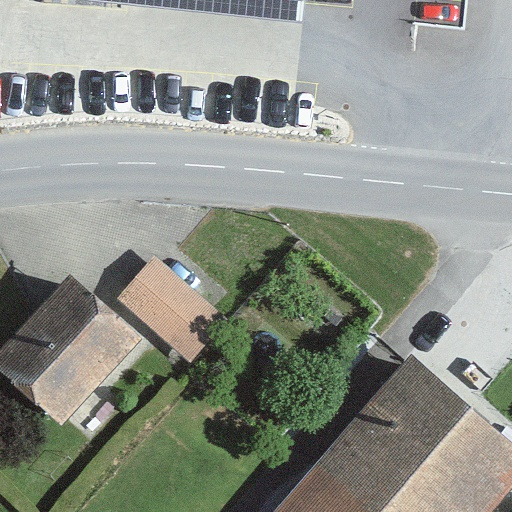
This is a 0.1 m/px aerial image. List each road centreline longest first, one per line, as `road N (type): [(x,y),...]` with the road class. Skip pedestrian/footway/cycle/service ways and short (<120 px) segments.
road 1 (tertiary): [(511,198),(181,165),(0,168)]
road 2 (unknown): [(487,195),(451,300),(404,326)]
